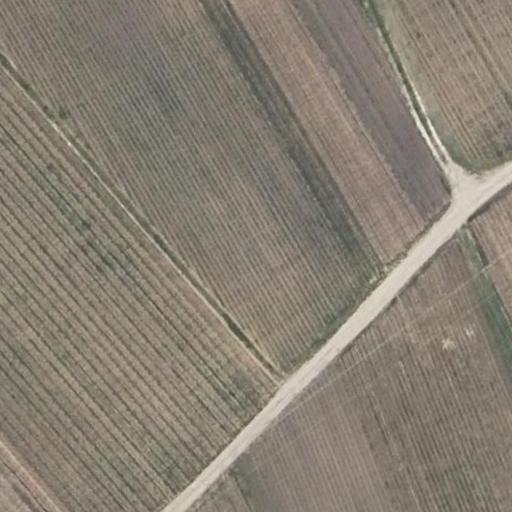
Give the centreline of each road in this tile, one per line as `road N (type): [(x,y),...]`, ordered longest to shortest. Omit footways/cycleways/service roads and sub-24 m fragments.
road 1 (track): [(185,511),(467,196),(511,165)]
road 2 (track): [(467,196),(379,0)]
